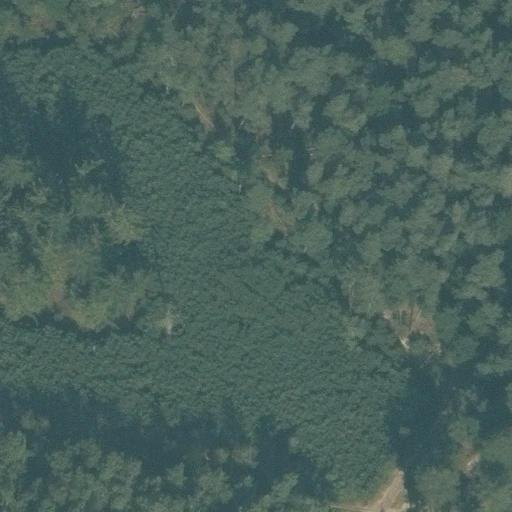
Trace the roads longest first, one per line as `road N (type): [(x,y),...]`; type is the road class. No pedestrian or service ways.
road 1 (track): [(375,511),(0,449)]
road 2 (track): [(511,325),(381,511)]
road 3 (track): [(382,511),(511,441)]
